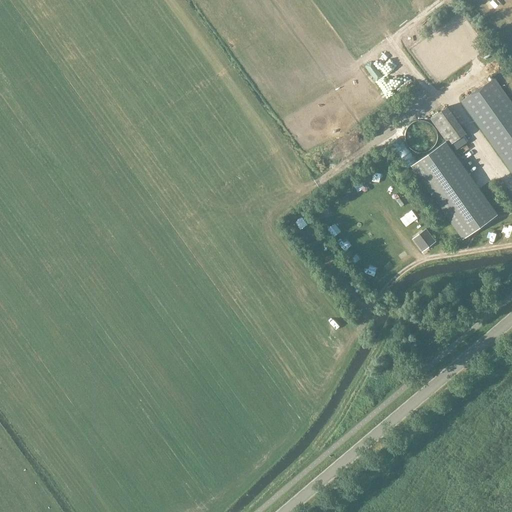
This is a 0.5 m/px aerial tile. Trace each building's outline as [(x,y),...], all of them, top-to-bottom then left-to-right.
[(409,31),(412,41),(422,37),(418,28),(409,31)] [(402,40),(406,45),(411,42),(408,36),(402,40)] [(485,61),(495,55),(492,50),(482,56),(485,61)] [(511,104),(499,85),(501,83),(500,81),(498,77),(494,79),(494,78),(461,101),(511,173),(511,104)] [(430,119),(448,146),(465,134),(447,107),(430,119)] [(405,133),(404,137),(404,140),(406,144),(407,146),(409,148),(411,150),(413,152),(416,153),(420,153),(423,153),(426,152),(428,151),(432,148),(434,146),(435,144),(436,141),(437,137),(436,134),(435,130),(434,128),(432,125),(430,124),(427,122),(425,121),(420,121),(418,121),(415,122),(412,123),(409,125),(407,128),(406,130),(405,133)] [(444,141),(410,166),(462,240),(497,215),(444,141)] [(489,184),(479,166),(471,170),(480,188),(489,184)] [(370,169),(368,180),(380,182),(382,171),(370,169)] [(355,190),(362,187),(358,180),(352,183),(355,190)] [(403,215),(411,226),(419,219),(411,209),(403,215)] [(498,225),(488,228),(492,241),(502,237),(498,225)] [(435,242),(425,229),(412,239),(422,252),(435,242)] [(345,248),(350,245),(345,238),(340,241),(345,248)] [(383,269),(386,275),(398,268),(394,262),(383,269)]
